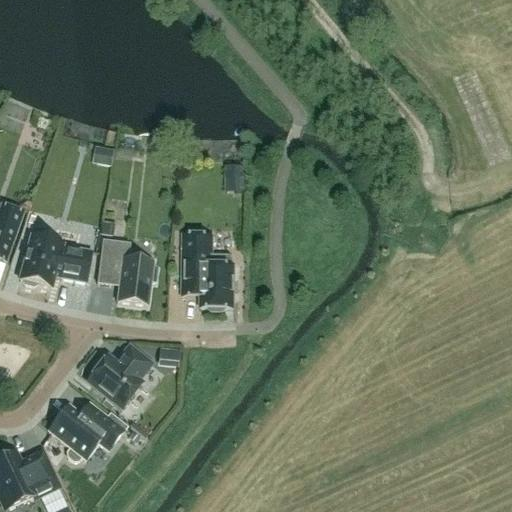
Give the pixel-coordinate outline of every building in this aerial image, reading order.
[(0,262),(3,264),(20,216),(0,208),(0,262)] [(47,244),(48,239),(46,235),(37,233),(33,235),(32,240),(30,239),(18,284),(21,284),(22,288),(31,291),(35,288),(49,292),(52,278),(59,280),(58,282),(84,286),(90,255),(60,249),(61,247),(47,244)] [(182,239),(182,275),(181,299),(199,299),(199,311),(206,311),(209,315),(221,316),(225,312),(231,312),(232,269),(231,269),(231,262),(228,259),(210,259),(210,239),(182,239)] [(128,247),(100,243),(95,287),(109,289),(109,286),(117,287),(115,305),(146,309),(149,286),(153,286),(155,271),(151,270),(151,266),(126,262),(128,247)] [(87,287),(84,306),(92,308),(96,288),(87,287)] [(86,384),(121,411),(139,387),(135,384),(148,367),(127,351),(118,363),(119,364),(115,369),(105,360),(86,384)] [(162,352),(161,364),(177,365),(178,353),(162,352)] [(87,407),(79,418),(67,409),(46,435),(68,452),(66,456),(66,460),(72,465),(76,464),(79,461),(83,464),(96,448),(106,455),(125,430),(109,417),(105,422),(87,407)] [(0,462),(0,461),(0,507),(2,511),(7,511),(32,500),(33,502),(56,491),(40,457),(18,467),(13,456),(0,462)]
